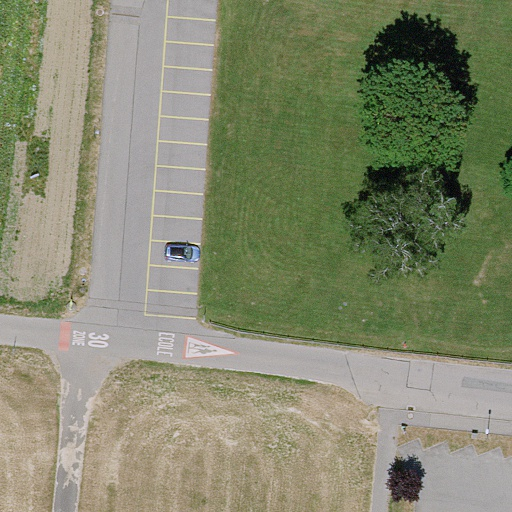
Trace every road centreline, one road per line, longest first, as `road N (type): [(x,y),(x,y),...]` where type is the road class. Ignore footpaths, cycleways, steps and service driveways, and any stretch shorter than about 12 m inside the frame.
road 1 (residential): [(511,398),(82,342)]
road 2 (residential): [(82,342),(66,511)]
